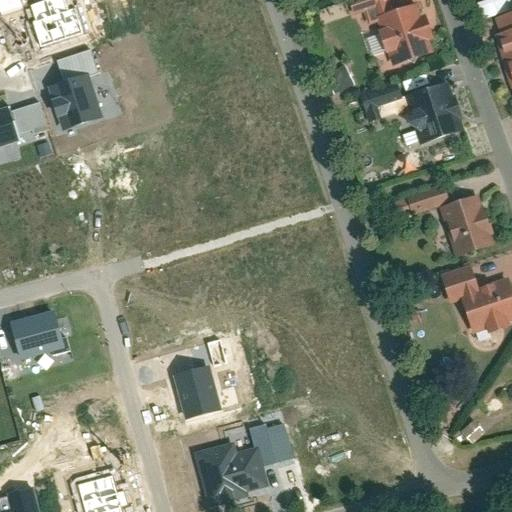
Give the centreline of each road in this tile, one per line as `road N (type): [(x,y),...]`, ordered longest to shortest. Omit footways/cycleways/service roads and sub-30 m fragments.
road 1 (residential): [(431,493),(339,207)]
road 2 (residential): [(98,280),(339,207)]
road 3 (residential): [(163,511),(98,280)]
road 4 (residential): [(339,207),(272,0)]
road 5 (residential): [(446,0),(511,194)]
